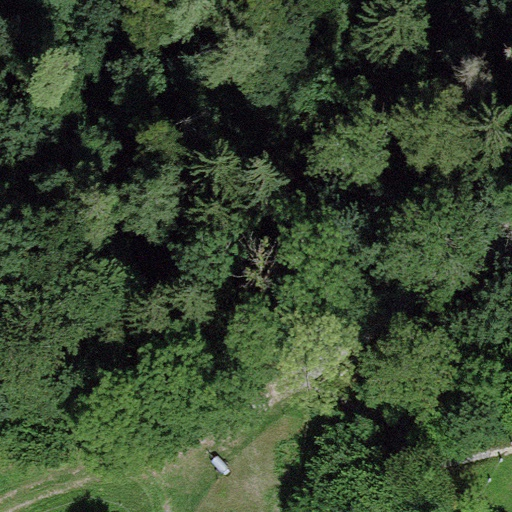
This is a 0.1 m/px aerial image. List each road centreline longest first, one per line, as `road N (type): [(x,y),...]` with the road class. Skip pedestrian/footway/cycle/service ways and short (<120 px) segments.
road 1 (track): [(511,225),(353,336),(305,381),(172,447),(124,511)]
road 2 (track): [(0,511),(89,471),(172,447)]
